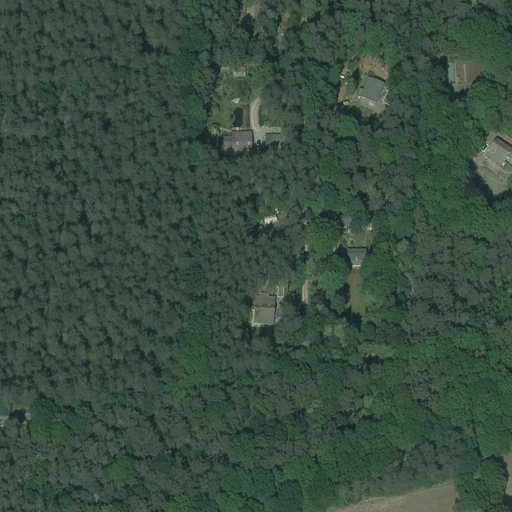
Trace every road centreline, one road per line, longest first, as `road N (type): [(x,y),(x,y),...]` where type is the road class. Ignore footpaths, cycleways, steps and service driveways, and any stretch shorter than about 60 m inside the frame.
road 1 (residential): [(0,426),(464,362)]
road 2 (track): [(186,0),(194,400)]
road 3 (track): [(311,383),(302,0)]
road 4 (track): [(407,370),(405,0)]
road 5 (unclassified): [(481,511),(464,362)]
